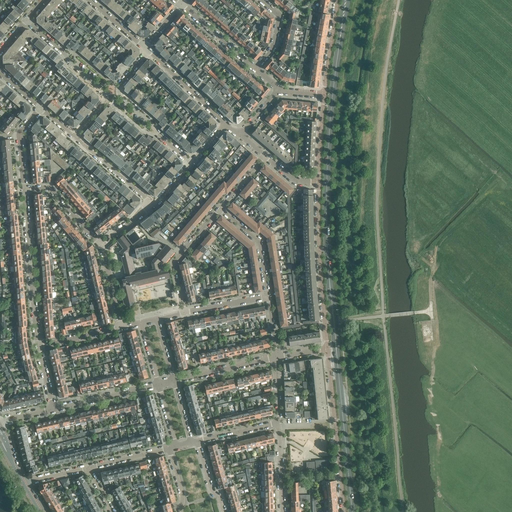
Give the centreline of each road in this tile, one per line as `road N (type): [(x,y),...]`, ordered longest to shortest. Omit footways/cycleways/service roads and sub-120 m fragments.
road 1 (primary): [(352,511),(326,244),(331,107),(346,0)]
road 2 (track): [(440,504),(431,319)]
road 3 (residential): [(319,181),(327,349)]
road 4 (residential): [(327,349),(344,511)]
road 5 (residential): [(25,20),(103,90),(73,135)]
road 6 (residential): [(38,346),(24,189)]
road 7 (residential): [(191,163),(117,92),(148,50)]
road 8 (track): [(411,197),(412,248),(433,266),(439,241),(461,218)]
road 9 (residential): [(184,312),(174,263),(220,208)]
